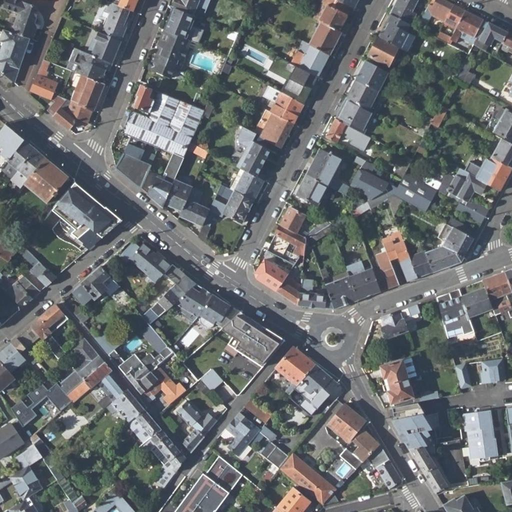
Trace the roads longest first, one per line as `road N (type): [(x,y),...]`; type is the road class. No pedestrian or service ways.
road 1 (residential): [(376,0),(230,281)]
road 2 (residential): [(302,325),(206,443),(164,511)]
road 3 (residential): [(53,292),(183,449)]
road 4 (residential): [(157,0),(97,146),(82,164)]
road 5 (residential): [(340,356),(420,491)]
road 6 (residential): [(346,325),(369,306),(487,262)]
road 7 (residential): [(40,0),(53,22),(13,107)]
